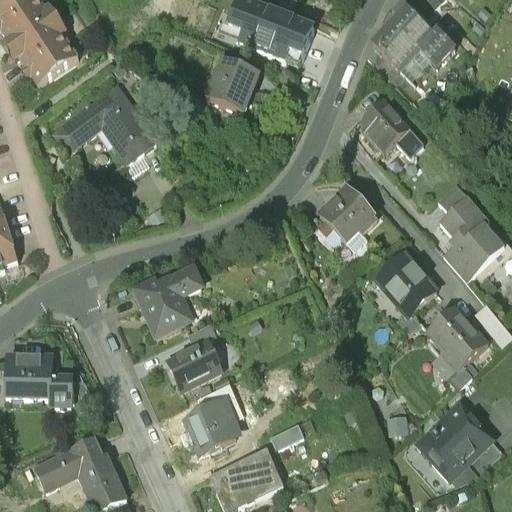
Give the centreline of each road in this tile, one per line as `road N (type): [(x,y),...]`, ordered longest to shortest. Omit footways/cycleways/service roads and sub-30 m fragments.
road 1 (residential): [(319,128),(277,196),(255,213),(71,276)]
road 2 (residential): [(71,276),(172,511)]
road 3 (residential): [(458,286),(319,128)]
road 4 (residential): [(0,103),(71,276)]
road 5 (residential): [(367,0),(319,128)]
